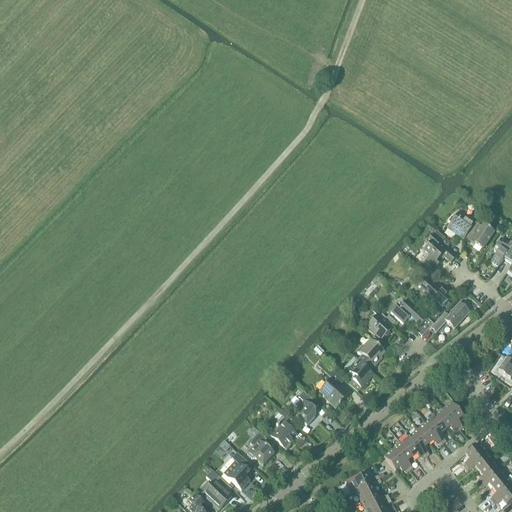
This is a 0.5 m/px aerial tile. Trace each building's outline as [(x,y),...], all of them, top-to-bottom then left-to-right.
[(465,238),(475,223),(470,220),(468,222),(458,214),(454,220),(452,218),(448,223),(450,225),(447,230),(458,238),(460,235),(465,238)] [(481,227),(475,223),(465,238),(483,250),(494,234),(482,226),(481,227)] [(455,259),(440,245),(445,240),(436,232),(428,242),(431,244),(423,253),(428,258),(424,263),(434,271),(444,260),(450,265),(455,259)] [(511,247),(511,246),(502,240),(494,251),(495,254),(496,255),(490,264),(497,269),(503,260),(508,263),(511,256),(511,249),(511,247)] [(425,278),(414,290),(424,299),(427,295),(442,309),(452,299),(437,286),(436,287),(436,282),(430,283),(425,278)] [(430,329),(433,326),(407,301),(399,309),(397,307),(391,314),(402,325),(410,317),(420,327),(415,332),(422,338),(430,329)] [(447,316),(445,314),(433,326),(430,329),(436,334),(446,323),(454,331),(470,314),(459,304),(447,316)] [(380,343),(393,329),(375,312),(368,319),(372,323),(365,329),(375,338),(372,342),(376,345),(379,342),(380,343)] [(372,342),(371,341),(359,353),(362,356),(357,362),(373,377),(374,376),(371,373),(377,367),(375,365),(385,354),(376,345),(372,342)] [(506,361),(498,373),(509,381),(511,377),(511,353),(509,358),(507,361),(506,361)] [(373,377),(353,358),(344,368),(355,379),(349,386),(357,394),(373,377)] [(317,367),(329,379),(334,373),(322,362),(317,367)] [(349,396),(331,380),(319,393),(330,403),(329,404),(336,411),(341,406),(340,405),(349,396)] [(314,412),(318,407),(303,394),(298,399),(302,403),(295,411),(295,419),(306,429),(315,419),(315,413),(314,412)] [(442,411),(459,432),(462,430),(461,428),(461,427),(457,422),(462,418),(451,404),(442,411)] [(434,418),(445,432),(450,428),(454,433),(455,432),(457,435),(459,432),(442,411),(434,418)] [(297,430),(285,419),(284,420),(281,418),(276,423),(279,426),(277,427),(276,427),(274,428),(275,429),(268,438),(285,453),(290,448),(289,446),(292,443),(289,440),(294,435),(293,434),(297,430)] [(425,425),(442,446),(446,444),(444,441),(440,436),(445,432),(434,418),(425,425)] [(417,432),(428,446),(433,442),(437,447),(438,446),(439,449),(442,446),(425,425),(417,432)] [(409,438),(426,460),(429,457),(427,455),(428,454),(424,449),(428,446),(417,432),(409,438)] [(273,448),(258,435),(249,444),(249,446),(251,448),(246,454),(246,457),(250,460),(253,460),(262,469),(273,457),(269,453),(273,448)] [(400,445),(412,459),(416,456),(420,461),(421,460),(423,462),(426,460),(409,438),(400,445)] [(392,452),(409,473),(412,471),(410,468),(411,468),(407,463),(412,459),(400,445),(392,452)] [(479,445),(465,456),(469,461),(464,465),(464,466),(462,468),(465,471),(486,454),(479,445)] [(404,473),(405,476),(409,473),(392,452),(383,459),(394,473),(399,469),(403,474),(404,473)] [(486,454),(465,471),(467,474),(469,472),(470,473),(475,469),(479,474),(493,463),(486,454)] [(253,470),(236,455),(232,460),(234,462),(222,475),(240,491),(249,482),(246,480),(249,478),(247,476),(247,475),(249,476),(253,470)] [(493,463),(479,474),(483,478),(477,482),(478,483),(476,485),(478,488),(500,471),(493,463)] [(500,471),(478,488),(480,491),(482,489),(483,490),(488,485),(492,490),(506,479),(500,471)] [(355,494),(379,481),(377,478),(374,479),(374,478),(368,481),(365,476),(349,483),(355,494)] [(225,495),(230,490),(217,478),(212,484),(214,486),(204,497),(219,511),(230,499),(225,495)] [(511,486),(506,479),(492,490),(496,495),(491,499),(492,500),(489,501),(492,504),(511,488),(511,486)] [(378,486),(380,485),(379,481),(355,494),(359,503),(375,495),(373,490),(378,487),(378,486)] [(511,502),(511,488),(492,504),(494,507),(496,506),(497,506),(502,502),(506,507),(511,502)] [(384,497),(378,500),(375,495),(359,503),(364,511),(365,511),(389,500),(387,497),(384,498),(384,497)] [(190,511),(199,511),(204,506),(194,496),(188,502),(194,508),(190,511)] [(388,505),(390,504),(389,500),(365,511),(384,511),(383,509),(388,506),(388,505)]
